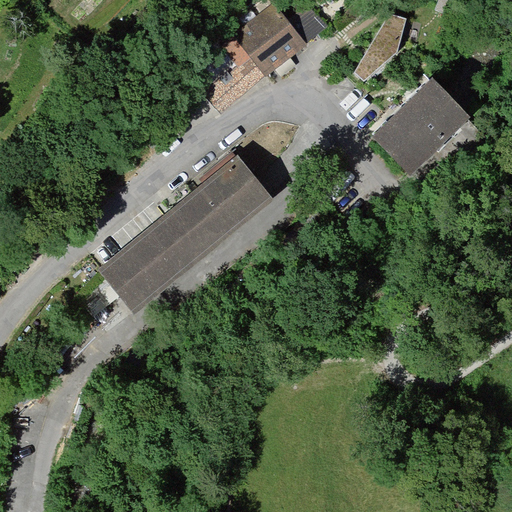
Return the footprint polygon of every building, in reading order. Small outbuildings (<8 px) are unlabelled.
[(272,2),(228,39),(245,60),(261,78),(262,80),(324,29),(306,8),(288,22),(272,2)] [(354,69),(362,80),(400,47),(404,16),(393,13),(369,47),(354,69)] [(261,78),(245,60),(206,92),(221,111),(261,78)] [(432,81),(370,137),(402,173),(443,136),(465,117),(432,81)] [(95,270),(129,313),(274,200),(240,157),(95,270)]
